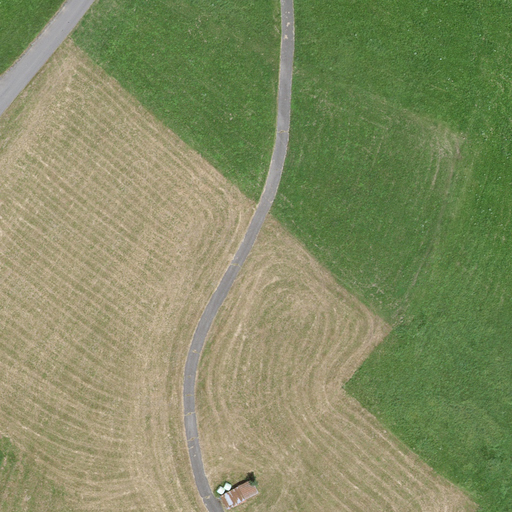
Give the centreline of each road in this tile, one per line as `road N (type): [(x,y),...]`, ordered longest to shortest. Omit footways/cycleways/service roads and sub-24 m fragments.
road 1 (track): [(215,511),(194,448),(190,381),(201,334),(280,152),(286,0)]
road 2 (unclassified): [(0,105),(85,0)]
